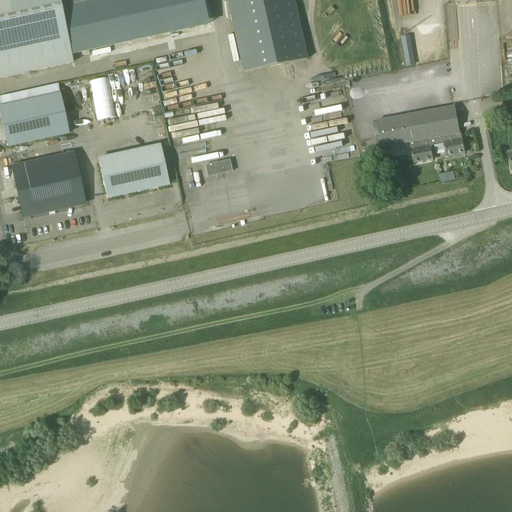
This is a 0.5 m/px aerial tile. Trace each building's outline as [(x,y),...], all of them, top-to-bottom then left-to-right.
[(204,14),(200,0),(0,0),(0,75),(208,31),(204,14)] [(226,0),(242,73),(307,59),(294,0),(226,0)] [(412,35),(403,36),(405,65),(414,64),(412,35)] [(91,80),(98,120),(117,117),(110,77),(91,80)] [(34,119),(64,113),(60,93),(29,99),(34,119)] [(38,139),(34,119),(29,99),(0,105),(0,111),(8,146),(38,139)] [(440,137),(460,133),(455,106),(377,121),(382,148),(410,143),(433,138),(435,145),(441,144),(440,137)] [(34,119),(38,139),(69,132),(64,113),(34,119)] [(440,137),(441,144),(444,143),(447,157),(465,153),(463,140),(461,133),(460,133),(440,137)] [(430,146),(435,145),(433,138),(410,143),(414,163),(433,160),(430,146)] [(133,172),(137,192),(147,189),(150,189),(151,189),(168,185),(163,162),(162,157),(160,150),(159,145),(144,149),(148,168),(133,172)] [(500,158),(506,156),(503,148),(497,150),(500,158)] [(127,194),(137,192),(133,172),(148,168),(144,149),(98,159),(106,194),(107,198),(123,195),(125,194),(127,194)] [(49,192),(54,210),(66,207),(68,207),(84,203),(83,199),(82,195),(73,154),(43,161),(49,192)] [(229,160),(204,166),(207,178),(232,172),(229,160)] [(19,198),(49,192),(43,161),(12,167),(19,198)] [(441,181),(450,180),(449,176),(452,176),(451,172),(441,174),(441,181)] [(51,211),(54,210),(49,192),(19,198),(23,217),(51,211)]
